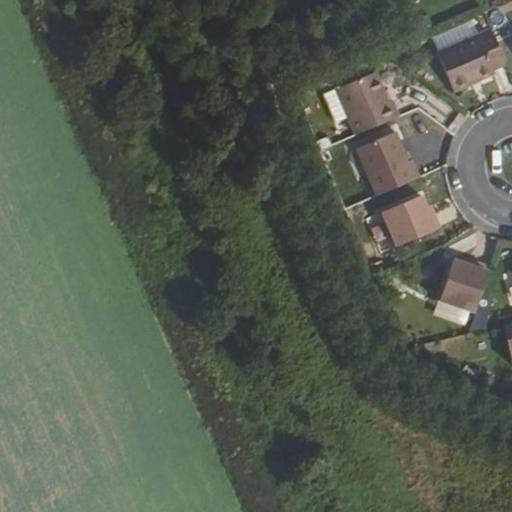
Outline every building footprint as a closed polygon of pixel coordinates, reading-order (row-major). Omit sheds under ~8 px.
[(436,57),(453,94),(493,75),(490,71),(504,64),(490,32),(436,57)] [(334,91),(355,138),(397,118),(390,104),(386,107),(372,75),(334,91)] [(347,120),(334,91),(322,97),(334,125),(347,120)] [(354,153),(375,197),(419,177),(412,162),(407,164),(394,135),(354,153)] [(383,214),(398,247),(440,227),(433,214),(429,215),(426,208),(421,196),(383,214)] [(449,259),(434,301),(470,313),(485,268),(470,263),(469,267),(462,264),(449,259)] [(511,325),(501,328),(510,369),(511,368),(511,325)]
